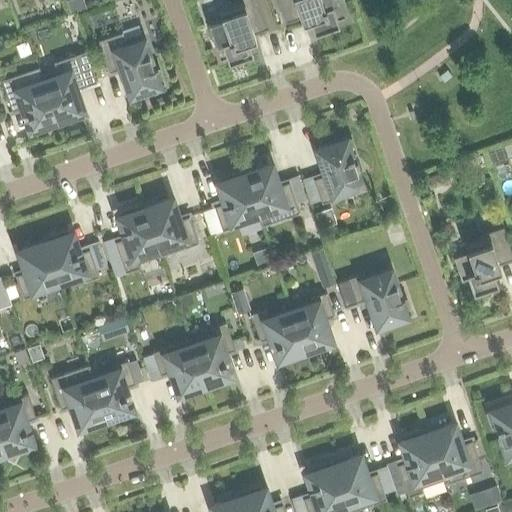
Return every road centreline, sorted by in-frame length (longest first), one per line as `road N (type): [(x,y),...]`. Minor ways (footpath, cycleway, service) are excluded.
road 1 (residential): [(459,355),(7,511)]
road 2 (residential): [(459,355),(373,100),(356,85),(332,84),(213,123)]
road 3 (residential): [(213,123),(0,196)]
road 4 (residential): [(213,123),(170,0)]
